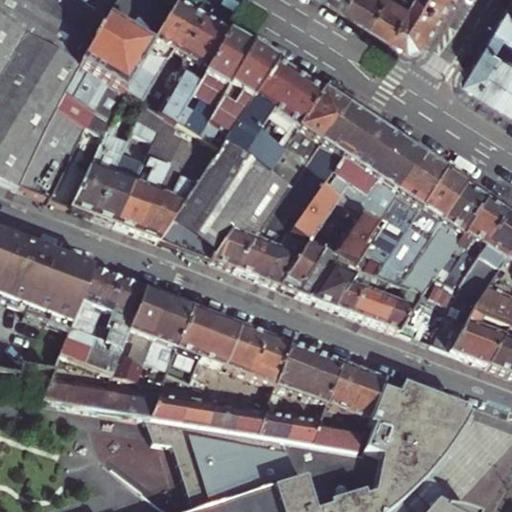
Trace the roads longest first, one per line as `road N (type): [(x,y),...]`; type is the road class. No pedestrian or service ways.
road 1 (residential): [(0,210),(511,406)]
road 2 (secondary): [(242,0),(416,102)]
road 3 (residential): [(480,0),(416,102)]
